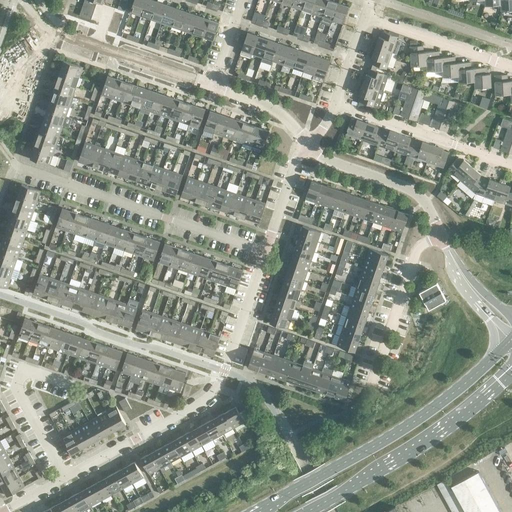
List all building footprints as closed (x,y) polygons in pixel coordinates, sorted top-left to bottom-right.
[(134,0),(130,11),(141,15),(146,0),(134,0)] [(157,2),(152,0),(146,0),(141,15),(151,19),(157,2)] [(304,0),(293,0),(291,6),(301,10),(304,0)] [(316,0),(304,0),(301,10),(312,13),(316,0)] [(327,0),(316,0),(312,13),(322,17),(327,0)] [(338,3),(328,0),(327,0),(322,17),(332,20),(338,3)] [(511,0),(500,0),(501,5),(501,11),(511,10),(511,0)] [(167,5),(157,2),(151,19),(161,22),(167,5)] [(349,7),(338,3),(332,20),(343,24),(349,7)] [(95,8),(83,4),(81,10),(93,14),(95,8)] [(178,9),(167,5),(161,22),(172,26),(178,9)] [(188,12),(178,9),(172,26),(182,29),(188,12)] [(93,14),(81,10),(79,16),(91,19),(93,14)] [(198,16),(188,12),(182,29),(192,33),(198,16)] [(208,19),(198,16),(192,33),(202,36),(208,19)] [(219,23),(208,19),(202,36),(213,40),(219,23)] [(258,36),(247,32),(240,54),(251,58),(252,53),(258,36)] [(376,47),(392,53),(396,54),(400,42),(397,41),(398,37),(383,32),(381,37),(380,37),(376,47)] [(268,40),(258,36),(252,53),(262,57),(268,40)] [(279,43),(268,40),(262,57),(261,61),(271,65),(273,60),(279,43)] [(289,47),(279,43),(273,60),(283,64),(289,47)] [(412,66),(413,66),(414,69),(427,72),(427,65),(427,52),(424,52),(423,46),(411,47),(412,66)] [(299,50),(289,47),(283,64),(293,67),(299,50)] [(392,53),(376,47),(372,58),(374,59),(372,64),(387,69),(392,53)] [(309,54),(299,50),(293,67),(303,71),(309,54)] [(439,51),(427,52),(427,65),(427,72),(443,71),(443,57),(439,58),(439,51)] [(319,57),(309,54),(303,71),(314,74),(319,57)] [(330,61),(319,57),(314,74),(312,79),(323,83),(324,78),(330,61)] [(455,57),(443,57),(443,71),(443,77),(459,76),(458,63),(455,63),(455,57)] [(64,61),(60,71),(79,77),(83,67),(64,61)] [(471,62),(458,63),(459,76),(459,82),(475,81),(474,68),(471,68),(471,62)] [(487,67),(474,68),(475,81),(475,88),(491,87),(490,74),(487,74),(487,67)] [(366,74),(362,85),(379,90),(385,74),(370,69),(368,75),(366,74)] [(79,77),(60,71),(57,81),(76,87),(80,88),(83,79),(79,77)] [(507,74),(494,75),(495,95),(511,94),(511,81),(507,81),(507,74)] [(118,79),(107,76),(101,95),(111,98),(118,79)] [(127,82),(118,79),(111,98),(121,101),(127,82)] [(76,87),(57,81),(54,90),(73,97),(76,87)] [(137,86),(127,82),(121,101),(131,105),(137,86)] [(401,115),(409,118),(419,89),(403,84),(400,91),(403,92),(400,99),(406,101),(401,115)] [(384,92),(379,90),(362,85),(359,95),(361,96),(359,102),(373,107),(378,108),(384,92)] [(147,89),(137,86),(131,105),(140,108),(147,89)] [(157,92),(147,89),(140,108),(150,111),(157,92)] [(434,94),(419,89),(409,118),(416,121),(424,100),(431,102),(434,94)] [(73,97),(54,90),(50,100),(69,106),(73,97)] [(166,96),(157,92),(150,111),(160,115),(166,96)] [(449,100),(434,94),(431,102),(439,105),(431,126),(439,129),(449,100)] [(176,99),(166,96),(160,115),(169,118),(176,99)] [(186,102),(176,99),(169,118),(179,121),(186,102)] [(69,106),(50,100),(47,110),(66,116),(69,106)] [(465,105),(449,100),(439,129),(447,131),(455,110),(462,113),(465,105)] [(195,106),(186,102),(179,121),(189,125),(195,106)] [(205,109),(195,106),(189,125),(199,128),(205,109)] [(66,116),(47,110),(44,119),(63,126),(66,116)] [(220,114),(210,111),(203,130),(214,133),(220,114)] [(230,117),(220,114),(214,133),(223,136),(230,117)] [(239,121),(230,117),(223,136),(233,140),(239,121)] [(511,142),(511,121),(503,118),(500,126),(508,128),(501,150),(509,152),(511,142)] [(63,126),(44,119),(40,129),(59,136),(63,126)] [(345,134),(362,140),(368,123),(357,119),(356,121),(351,119),(345,134)] [(249,124),(239,121),(233,140),(243,143),(249,124)] [(378,127),(368,123),(362,140),(378,145),(383,130),(377,128),(378,127)] [(259,127),(249,124),(243,143),(252,146),(259,127)] [(269,131),(259,127),(252,146),(263,150),(269,131)] [(59,136),(40,129),(37,139),(56,145),(59,136)] [(389,132),(383,130),(378,145),(394,151),(400,134),(390,131),(389,132)] [(411,138),(400,134),(394,151),(407,155),(411,156),(416,142),(410,140),(411,138)] [(56,145),(37,139),(34,148),(53,155),(56,145)] [(95,145),(85,142),(78,161),(89,164),(95,145)] [(422,144),(416,142),(411,156),(427,162),(433,145),(422,142),(422,144)] [(105,149),(95,145),(89,164),(98,168),(105,149)] [(443,149),(433,145),(427,162),(443,168),(448,153),(443,151),(443,149)] [(53,155),(34,148),(30,159),(49,165),(53,155)] [(114,152),(105,149),(98,168),(108,171),(114,152)] [(124,155),(114,152),(108,171),(118,174),(124,155)] [(134,159),(124,155),(118,174),(128,178),(134,159)] [(448,169),(461,180),(472,166),(464,159),(463,161),(458,157),(448,169)] [(144,162),(134,159),(128,178),(137,181),(144,162)] [(153,165),(144,162),(137,181),(147,184),(153,165)] [(163,169),(153,165),(147,184),(156,187),(163,169)] [(481,173),(472,166),(461,180),(476,193),(484,178),(480,174),(481,173)] [(173,172),(163,169),(156,187),(166,191),(173,172)] [(183,175),(173,172),(166,191),(176,194),(183,175)] [(198,180),(187,177),(181,196),(191,199),(198,180)] [(489,180),(484,178),(476,193),(494,200),(500,182),(490,178),(489,180)] [(207,184),(198,180),(191,199),(201,203),(207,184)] [(321,184),(311,181),(305,199),(315,202),(321,184)] [(511,186),(500,182),(494,200),(511,205),(511,189),(510,188),(511,186)] [(40,191),(22,184),(18,194),(37,201),(40,191)] [(217,187),(207,184),(201,203),(210,206),(217,187)] [(331,187),(321,184),(315,202),(325,205),(331,187)] [(226,190),(217,187),(210,206),(220,209),(226,190)] [(341,191),(331,187),(325,205),(334,209),(341,191)] [(236,194),(226,190),(220,209),(230,213),(236,194)] [(350,194),(341,191),(334,209),(344,212),(350,194)] [(37,201),(18,194),(15,204),(34,210),(37,201)] [(246,197),(236,194),(230,213),(239,216),(246,197)] [(360,197),(350,194),(344,212),(354,215),(360,197)] [(255,200),(246,197),(239,216),(249,219),(255,200)] [(370,201),(360,197),(354,215),(363,219),(370,201)] [(266,204),(255,200),(249,219),(259,223),(266,204)] [(379,204),(370,201),(363,219),(373,222),(379,204)] [(34,210),(15,204),(11,214),(30,220),(34,210)] [(389,207),(379,204),(373,222),(383,225),(389,207)] [(399,211),(389,207),(383,225),(392,229),(399,211)] [(72,212),(62,208),(56,227),(66,231),(72,212)] [(408,214),(399,211),(392,229),(402,232),(408,214)] [(82,215),(72,212),(66,231),(76,234),(82,215)] [(30,220),(11,214),(8,223),(27,230),(30,220)] [(298,220),(308,223),(310,218),(300,214),(298,220)] [(92,218),(82,215),(76,234),(85,237),(92,218)] [(101,222),(92,218),(85,237),(95,240),(101,222)] [(111,225),(101,222),(95,240),(105,244),(111,225)] [(27,230),(8,223),(5,233),(24,239),(27,230)] [(121,228),(111,225),(105,244),(114,247),(121,228)] [(321,232),(303,225),(299,235),(317,242),(321,232)] [(131,231),(121,228),(114,247),(124,250),(131,231)] [(140,235),(131,231),(124,250),(134,254),(140,235)] [(24,239),(5,233),(2,243),(20,249),(24,239)] [(150,238),(140,235),(134,254),(143,257),(150,238)] [(317,242),(299,235),(296,245),(314,251),(317,242)] [(337,237),(333,247),(340,249),(343,239),(337,237)] [(160,242),(150,238),(143,257),(154,261),(160,242)] [(347,241),(344,251),(349,253),(353,243),(347,241)] [(20,249),(2,243),(0,247),(0,253),(17,259),(20,249)] [(175,247),(165,243),(158,262),(168,266),(175,247)] [(314,251),(296,245),(293,255),(311,261),(314,251)] [(185,250),(175,247),(168,266),(178,269),(185,250)] [(388,255),(370,248),(366,258),(384,264),(388,255)] [(194,253),(185,250),(178,269),(188,272),(194,253)] [(342,254),(340,260),(346,262),(348,256),(349,253),(344,251),(342,254)] [(17,259),(0,253),(0,263),(14,269),(17,259)] [(204,256),(194,253),(188,272),(197,275),(204,256)] [(311,261),(293,255),(289,264),(308,271),(311,261)] [(213,260),(204,256),(197,275),(207,279),(213,260)] [(384,264),(366,258),(363,268),(381,274),(384,264)] [(223,263),(213,260),(207,279),(217,282),(223,263)] [(14,269),(0,263),(0,274),(10,278),(14,269)] [(233,266),(223,263),(217,282),(226,285),(233,266)] [(308,271),(289,264),(286,274),(304,280),(308,271)] [(243,270),(233,266),(226,285),(237,289),(243,270)] [(381,274),(363,268),(360,278),(378,284),(381,274)] [(10,278),(0,274),(0,286),(7,289),(10,278)] [(50,278),(40,274),(33,293),(43,297),(50,278)] [(304,280),(286,274),(283,284),(301,290),(304,280)] [(59,281),(50,278),(43,297),(53,300),(59,281)] [(378,284),(360,278),(357,287),(375,293),(378,284)] [(69,284),(59,281),(53,300),(63,303),(69,284)] [(437,283),(419,292),(429,310),(446,300),(437,283)] [(79,288),(69,284),(63,303),(72,307),(79,288)] [(301,290),(283,284),(280,293),(298,299),(301,290)] [(375,293),(357,287),(353,297),(371,303),(375,293)] [(89,291),(79,288),(72,307),(82,310),(89,291)] [(98,294),(89,291),(82,310),(92,313),(98,294)] [(298,299),(280,293),(276,303),(294,309),(298,299)] [(108,298),(98,294),(92,313),(102,317),(108,298)] [(371,303),(353,297),(350,307),(368,313),(371,303)] [(118,301),(108,298),(102,317),(111,320),(118,301)] [(127,304),(118,301),(111,320),(121,323),(127,304)] [(294,309),(276,303),(273,313),(291,319),(294,309)] [(137,308),(127,304),(121,323),(131,327),(137,308)] [(368,313),(350,307),(347,316),(365,322),(368,313)] [(152,313),(142,309),(136,328),(146,332),(152,313)] [(162,316),(152,313),(146,332),(155,335),(162,316)] [(291,319),(273,313),(270,323),(288,329),(291,319)] [(172,319),(162,316),(155,335),(165,338),(172,319)] [(365,322),(347,316),(343,326),(361,332),(365,322)] [(35,321),(25,318),(18,337),(28,340),(35,321)] [(181,323),(172,319),(165,338),(175,342),(181,323)] [(45,325),(35,321),(28,340),(38,344),(45,325)] [(191,326),(181,323),(175,342),(184,345),(191,326)] [(54,328),(45,325),(38,344),(48,347),(54,328)] [(201,329),(191,326),(184,345),(194,348),(201,329)] [(361,332),(343,326),(340,336),(358,342),(361,332)] [(64,331),(54,328),(48,347),(58,350),(64,331)] [(210,332),(201,329),(194,348),(204,351),(210,332)] [(74,335),(64,331),(58,350),(67,354),(74,335)] [(220,336),(210,332),(204,351),(214,355),(220,336)] [(83,338),(74,335),(67,354),(77,357),(83,338)] [(358,342),(340,336),(337,345),(355,352),(358,342)] [(93,341),(83,338),(77,357),(87,360),(93,341)] [(103,344),(93,341),(87,360),(96,363),(103,344)] [(112,348),(103,344),(96,363),(106,367),(112,348)] [(123,351),(112,348),(106,367),(116,370),(123,351)] [(264,352),(254,349),(248,367),(258,370),(264,352)] [(274,355),(264,352),(258,370),(267,373),(274,355)] [(137,356),(127,353),(121,372),(131,375),(137,356)] [(283,359),(274,355),(267,373),(277,377),(283,359)] [(147,360),(137,356),(131,375),(141,379),(147,360)] [(293,362),(283,359),(277,377),(287,380),(293,362)] [(157,363),(147,360),(141,379),(150,382),(157,363)] [(304,360),(303,365),(296,383),(306,387),(312,368),(314,364),(304,360)] [(303,365),(293,362),(287,380),(296,383),(303,365)] [(166,366),(157,363),(150,382),(160,385),(166,366)] [(176,370),(166,366),(160,385),(169,388),(176,370)] [(324,367),(322,372),(316,390),(325,393),(332,375),(333,370),(324,367)] [(322,372),(312,368),(306,387),(316,390),(322,372)] [(186,373),(176,370),(169,388),(180,392),(186,373)] [(341,378),(332,375),(325,393),(335,396),(341,378)] [(351,382),(341,378),(335,396),(345,400),(351,382)] [(193,386),(186,384),(182,395),(189,398),(193,386)] [(131,409),(125,398),(119,401),(125,412),(131,409)] [(126,424),(116,406),(107,412),(116,429),(126,424)] [(236,406),(225,412),(234,428),(244,422),(236,406)] [(116,429),(107,412),(98,416),(108,434),(116,429)] [(234,428),(225,412),(214,418),(223,434),(234,428)] [(108,434),(98,416),(89,421),(99,439),(108,434)] [(223,434),(214,418),(204,424),(213,439),(223,434)] [(99,439),(89,421),(80,426),(90,444),(99,439)] [(213,439),(204,424),(193,429),(202,445),(213,439)] [(90,444),(80,426),(71,431),(81,449),(90,444)] [(202,445),(193,429),(183,435),(192,451),(202,445)] [(81,449),(71,431),(62,436),(71,454),(81,449)] [(192,451),(183,435),(172,441),(181,457),(192,451)] [(181,457),(172,441),(162,447),(170,462),(181,457)] [(170,462),(162,447),(151,452),(160,468),(170,462)] [(0,464),(10,459),(5,450),(0,452),(0,464)] [(160,468),(151,452),(141,458),(149,474),(160,468)] [(0,475),(15,468),(10,459),(0,464),(0,475)] [(28,460),(20,465),(23,470),(31,465),(29,460),(28,460)] [(144,477),(135,461),(124,467),(133,483),(144,477)] [(133,483),(124,467),(114,473),(122,489),(133,483)] [(20,477),(15,468),(0,475),(0,482),(2,486),(20,477)] [(500,511),(479,471),(451,486),(464,511),(500,511)] [(122,489),(114,473),(103,479),(112,494),(122,489)] [(25,486),(20,477),(2,486),(7,496),(25,486)] [(112,494),(103,479),(93,485),(101,500),(112,494)] [(464,511),(446,479),(437,484),(452,511),(464,511)] [(101,500),(93,485),(82,490),(91,506),(101,500)] [(90,511),(93,510),(91,506),(82,490),(72,496),(80,511),(90,511)] [(79,511),(80,511),(72,496),(61,502),(66,511),(79,511)] [(66,511),(61,502),(51,508),(52,511),(66,511)]
